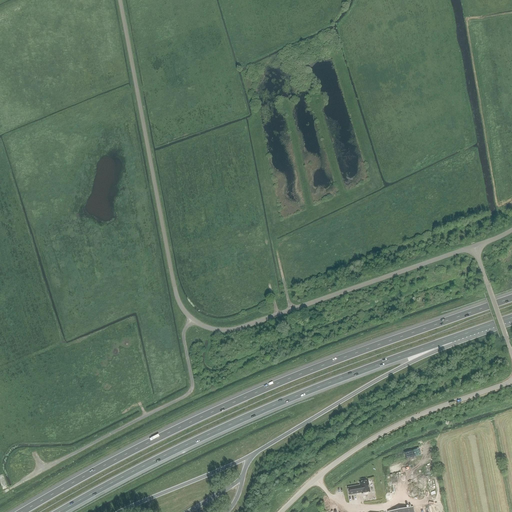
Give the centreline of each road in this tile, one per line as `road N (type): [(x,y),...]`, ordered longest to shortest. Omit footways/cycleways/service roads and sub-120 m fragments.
road 1 (motorway): [(511,297),(275,383),(22,511)]
road 2 (motorway): [(58,511),(263,409),(462,334)]
road 3 (unclassified): [(191,319),(170,283),(119,0)]
road 4 (unclassified): [(191,319),(234,329),(473,247)]
road 5 (unclassified): [(10,487),(183,397),(192,385),(183,338),(191,319)]
road 6 (unclassified): [(281,511),(379,434),(511,382)]
road 7 (motorway): [(259,449),(462,334)]
